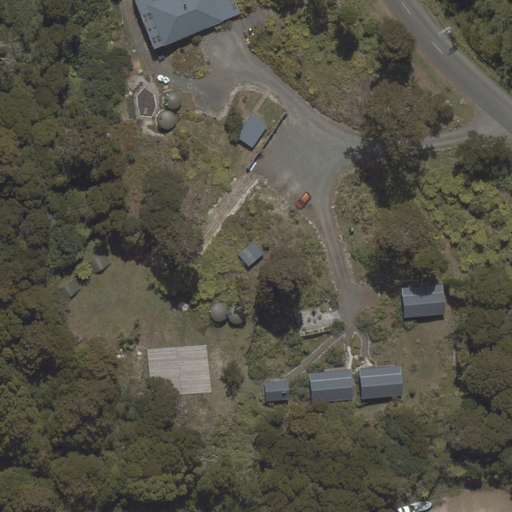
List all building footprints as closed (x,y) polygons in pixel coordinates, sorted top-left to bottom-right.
[(240,13),(234,0),(134,0),(155,48),(240,13)] [(238,136),(253,146),(267,126),(252,116),(238,136)] [(238,255),(248,267),(264,253),(254,241),(238,255)] [(401,288),(404,318),(446,314),(443,284),(401,288)] [(363,397),(403,394),(400,366),(361,369),(363,397)] [(349,370),(309,373),(311,403),(352,400),(349,370)] [(287,381),(264,383),(266,401),(289,399),(287,381)]
